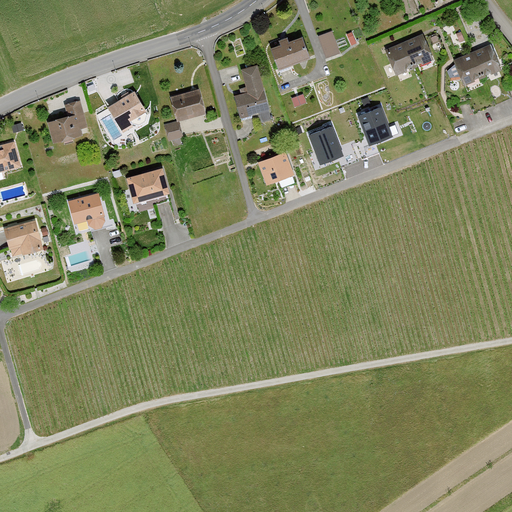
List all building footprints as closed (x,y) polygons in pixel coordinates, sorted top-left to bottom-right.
[(352,31),(346,34),(351,45),(357,43),(352,31)] [(331,32),(319,36),(326,56),(338,52),(331,32)] [(422,34),(385,50),(396,75),(433,59),(422,34)] [(281,45),(271,49),(279,68),(310,57),(302,37),(290,42),(288,38),(279,42),(281,45)] [(490,44),(454,60),(465,85),(501,69),(490,44)] [(242,94),(234,96),(240,116),(268,108),(257,65),(242,69),(247,87),(240,89),(242,94)] [(469,101),(475,113),(511,97),(505,85),(469,101)] [(199,89),(170,97),(177,120),(205,112),(199,89)] [(135,91),(107,107),(119,126),(130,120),(132,124),(138,125),(146,120),(148,114),(135,91)] [(68,116),(48,121),(53,142),(82,135),(80,127),(86,125),(80,101),(65,104),(68,116)] [(379,107),(359,115),(370,143),(390,135),(379,107)] [(165,125),(169,140),(183,136),(179,121),(165,125)] [(331,127),(310,135),(322,163),(343,154),(331,127)] [(13,142),(0,145),(0,171),(20,166),(13,142)] [(294,174),(285,151),(258,162),(266,184),(294,174)] [(161,169),(127,178),(134,202),(168,193),(161,169)] [(98,192),(68,200),(74,223),(87,219),(89,225),(95,228),(101,227),(105,219),(98,192)] [(35,220),(5,228),(12,256),(42,248),(35,220)]
